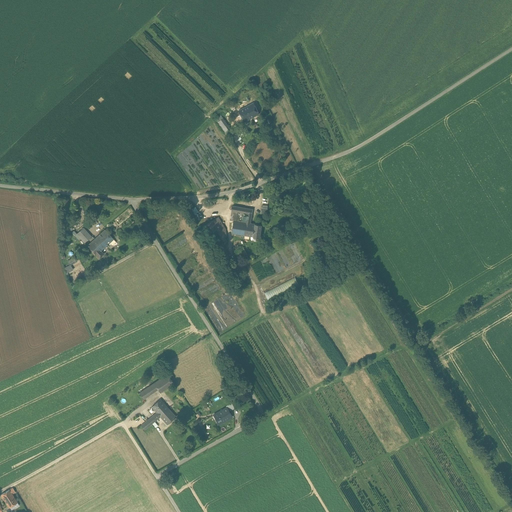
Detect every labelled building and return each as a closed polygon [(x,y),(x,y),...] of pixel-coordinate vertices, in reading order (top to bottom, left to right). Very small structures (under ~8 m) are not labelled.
[(254,103),(239,111),(244,122),(259,114),(254,103)] [(230,129),(221,115),(215,120),(224,133),(230,129)] [(253,209),(232,206),(230,220),(248,223),(250,223),(253,209)] [(218,217),(202,227),(216,248),(215,249),(222,260),(229,256),(222,245),(227,241),(225,237),(227,236),(226,230),(218,217)] [(248,223),(234,221),(232,233),(246,236),(248,223)] [(250,223),(248,223),(246,236),(253,237),(255,224),(250,223)] [(262,225),(255,224),(253,237),(260,238),(262,225)] [(91,237),(83,228),(79,232),(86,240),(87,241),(91,237)] [(105,230),(88,246),(99,259),(103,255),(101,253),(102,253),(102,252),(101,251),(108,244),(109,244),(110,244),(111,244),(112,245),(116,242),(113,239),(105,230)] [(86,240),(79,232),(77,234),(81,238),(84,242),(86,240)] [(243,247),(234,251),(238,259),(247,254),(243,247)] [(264,291),(268,299),(299,285),(296,278),(264,291)] [(167,374),(139,393),(143,399),(158,389),(160,393),(163,391),(174,384),(167,374)] [(156,413),(141,426),(144,430),(159,418),(158,417),(160,416),(159,416),(168,408),(163,403),(160,399),(151,407),(156,413)] [(226,407),(213,415),(219,424),(223,422),(232,417),(229,412),(226,407)] [(168,408),(159,416),(160,416),(167,425),(176,417),(168,408)] [(12,488),(9,490),(1,495),(9,507),(17,502),(12,494),(15,492),(12,488)]
